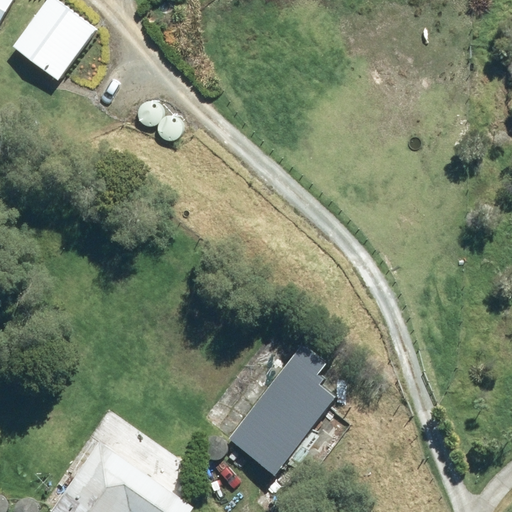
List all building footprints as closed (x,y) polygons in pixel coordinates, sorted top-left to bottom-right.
[(0,0),(0,30),(5,33),(7,30),(25,0),(0,0)] [(62,0),(60,0),(23,51),(69,86),(108,34),(62,0)] [(169,111),(169,109),(169,106),(169,104),(168,101),(166,99),(164,97),(162,95),(160,94),(157,93),(155,93),(152,93),(150,94),(147,95),(145,96),(143,98),(141,100),(140,102),(139,105),(139,108),(139,110),(139,113),(140,115),(142,118),(144,120),(146,121),(148,122),(151,123),(153,124),(156,123),(159,123),(158,124),(159,127),(159,130),(160,132),(162,134),(163,136),(166,138),(168,139),(170,140),(173,140),(176,140),(178,140),(181,139),(183,137),(185,135),(187,133),(188,131),(189,129),(189,126),(189,123),(188,121),(187,118),(186,116),(184,114),(182,112),(180,111),(177,110),(175,110),(172,110),(169,110),(169,111)] [(332,381),(325,376),(333,365),(308,346),(235,441),(286,481),(347,401),(327,387),(332,381)] [(109,444),(62,511),(201,511),(204,509),(109,444)]
